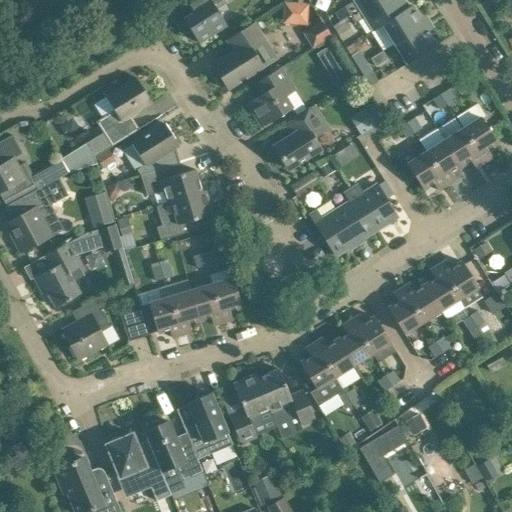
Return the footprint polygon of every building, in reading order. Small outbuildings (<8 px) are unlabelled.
[(208,0),(210,1),(194,12),(183,18),(199,42),(226,25),(215,8),(225,3),(222,0),(187,0),(187,1),(187,2),(189,0),(208,0)] [(284,21),(309,23),(310,2),(286,0),(284,21)] [(344,18),(349,15),(372,0),(353,0),(354,0),(344,7),(334,13),(339,22),(344,18)] [(373,30),(382,24),(406,8),(401,0),(372,0),(349,15),(354,23),(364,16),(373,30)] [(406,8),(382,24),(407,63),(436,44),(412,5),(406,8)] [(353,34),(344,18),(339,22),(333,26),(342,41),(353,34)] [(312,49),(319,44),(330,62),(343,54),(322,21),(302,33),(312,49)] [(253,23),(243,29),(226,39),(234,51),(212,64),(220,77),(217,79),(223,89),(226,87),(227,88),(275,58),(253,23)] [(346,47),(358,66),(365,61),(353,43),(346,47)] [(386,59),(382,51),(370,58),(375,66),(386,59)] [(365,61),(358,66),(364,77),(372,72),(365,61)] [(338,89),(354,79),(343,62),(328,72),(338,89)] [(280,67),(275,71),(253,84),(260,95),(247,104),(261,126),(278,116),(291,107),(284,96),(294,90),(280,67)] [(103,133),(85,144),(93,157),(111,146),(122,140),(139,129),(130,115),(151,102),(135,77),(105,96),(114,110),(96,121),(103,133)] [(448,89),(440,94),(447,105),(455,100),(448,89)] [(447,105),(440,94),(433,98),(440,109),(447,105)] [(349,117),(361,135),(385,120),(373,102),(349,117)] [(312,106),(302,112),(285,123),(293,135),(273,147),(287,169),(320,148),(313,137),(326,129),(312,106)] [(414,117),(407,122),(414,133),(421,128),(414,117)] [(481,117),(462,129),(483,162),(491,156),(487,149),(497,142),(481,117)] [(414,133),(407,122),(400,127),(406,137),(414,133)] [(136,169),(140,175),(166,167),(179,163),(174,147),(181,143),(180,142),(177,144),(164,123),(147,133),(131,143),(144,164),(136,169)] [(462,129),(444,140),(460,166),(469,160),(474,167),(483,162),(462,129)] [(37,184),(24,162),(17,166),(12,158),(22,153),(12,134),(0,140),(0,192),(6,202),(37,184)] [(444,140),(426,152),(446,185),(455,179),(450,172),(460,166),(444,140)] [(446,185),(426,152),(416,158),(410,148),(397,157),(404,167),(408,165),(423,189),(433,183),(438,190),(446,185)] [(94,158),(102,169),(115,160),(108,149),(94,158)] [(342,150),(333,155),(340,166),(348,161),(342,150)] [(52,163),(59,176),(68,171),(61,158),(52,163)] [(319,167),(325,177),(337,170),(331,160),(319,167)] [(162,190),(166,203),(205,191),(205,190),(202,191),(195,169),(169,177),(166,167),(140,175),(146,195),(162,190)] [(311,172),(307,175),(291,186),(297,196),(314,185),(318,183),(311,172)] [(58,177),(22,197),(29,210),(4,223),(20,252),(51,236),(44,222),(56,216),(50,205),(68,195),(58,177)] [(112,198),(117,190),(115,183),(105,186),(109,199),(112,198)] [(357,184),(350,188),(376,229),(397,216),(378,184),(363,193),(357,184)] [(350,188),(330,201),(355,242),(376,229),(350,188)] [(205,191),(166,203),(157,206),(162,225),(157,227),(161,240),(190,231),(187,221),(213,214),(205,191)] [(355,242),(330,201),(308,214),(334,255),(355,242)] [(110,212),(90,218),(93,228),(113,222),(110,212)] [(126,217),(116,221),(122,237),(132,234),(126,217)] [(113,227),(99,231),(101,238),(105,252),(119,248),(113,227)] [(472,250),(478,259),(492,251),(486,241),(472,250)] [(68,242),(62,246),(44,255),(51,268),(33,277),(39,288),(44,285),(55,307),(79,293),(73,281),(86,274),(68,242)] [(210,250),(201,253),(205,265),(213,263),(210,250)] [(205,265),(201,253),(193,255),(197,268),(205,265)] [(447,260),(438,265),(465,308),(482,297),(476,287),(478,286),(462,261),(452,267),(447,260)] [(163,278),(160,265),(158,262),(150,264),(151,268),(155,280),(163,278)] [(168,263),(160,265),(163,278),(172,275),(168,263)] [(425,284),(441,310),(447,319),(465,308),(438,265),(430,271),(434,278),(425,284)] [(129,270),(118,273),(122,286),(133,283),(129,270)] [(232,278),(211,284),(222,321),(232,318),(229,310),(241,307),(235,288),(232,278)] [(410,283),(402,288),(422,321),(441,310),(425,284),(415,290),(410,283)] [(211,284),(190,290),(199,319),(210,316),(212,324),(222,321),(211,284)] [(422,321),(402,288),(393,294),(398,301),(387,308),(403,333),(422,321)] [(190,290),(170,297),(181,334),(191,331),(188,323),(199,319),(190,290)] [(181,334),(170,297),(148,303),(151,313),(157,332),(169,329),(171,337),(181,334)] [(120,314),(122,322),(128,341),(149,335),(143,315),(141,308),(120,314)] [(100,309),(76,322),(62,330),(77,359),(107,343),(100,331),(110,327),(100,309)] [(477,310),(470,315),(490,346),(496,343),(497,342),(477,310)] [(359,315),(350,321),(371,353),(390,341),(374,316),(364,322),(359,315)] [(490,346),(470,315),(462,320),(482,351),(490,346)] [(346,333),(337,339),(353,365),(371,353),(350,321),(342,326),(346,333)] [(442,336),(435,341),(442,352),(449,347),(442,336)] [(322,338),(314,344),(334,376),(353,365),(337,339),(327,345),(322,338)] [(442,352),(435,341),(428,346),(435,357),(442,352)] [(334,376),(314,344),(305,349),(310,356),(299,363),(310,380),(316,388),(309,392),(318,406),(343,390),(334,376)] [(486,364),(490,372),(505,364),(500,356),(486,364)] [(255,374),(268,408),(277,428),(281,438),(302,429),(301,426),(315,421),(303,390),(289,395),(278,369),(257,378),(255,374)] [(392,370),(385,375),(392,386),(399,381),(392,370)] [(268,408),(255,374),(232,383),(243,409),(228,415),(240,443),(256,436),(252,427),(261,423),(257,413),(268,408)] [(392,386),(385,375),(378,380),(385,391),(392,386)] [(353,388),(345,393),(352,404),(360,399),(353,388)] [(210,393),(208,394),(204,391),(196,394),(196,399),(186,403),(195,423),(184,428),(189,440),(188,440),(201,471),(202,471),(197,459),(232,444),(210,393)] [(352,404),(345,393),(337,398),(344,409),(352,404)] [(403,412),(399,407),(396,402),(383,411),(390,421),(394,419),(403,412)] [(382,425),(373,411),(362,417),(370,432),(382,425)] [(412,436),(426,428),(419,415),(405,422),(412,436)] [(148,439),(146,440),(169,495),(171,495),(161,471),(177,464),(183,479),(201,471),(188,440),(178,444),(168,420),(164,422),(163,419),(146,426),(148,429),(144,430),(148,439)] [(398,424),(360,447),(369,462),(382,454),(407,440),(400,428),(398,424)] [(17,429),(7,435),(12,443),(22,437),(17,429)] [(339,438),(341,442),(347,451),(356,445),(348,432),(339,438)] [(169,495),(146,440),(137,444),(132,433),(119,438),(118,438),(116,437),(114,438),(113,438),(112,439),(111,440),(110,441),(109,442),(105,444),(119,477),(116,478),(124,497),(150,487),(156,501),(169,495)] [(332,438),(317,449),(326,461),(341,451),(332,438)] [(60,471),(56,472),(64,491),(65,493),(68,491),(76,511),(120,511),(112,490),(104,472),(91,477),(82,457),(77,459),(76,457),(75,457),(74,457),(73,457),(72,457),(71,457),(70,457),(69,458),(68,458),(67,459),(66,460),(65,460),(64,461),(63,462),(63,463),(64,465),(58,467),(60,471)] [(476,463),(485,481),(498,475),(489,457),(476,463)] [(473,465),(464,470),(472,484),(481,479),(473,465)] [(321,475),(285,496),(294,510),(330,490),(321,475)] [(279,499),(269,476),(254,482),(264,505),(279,499)] [(268,511),(291,511),(283,497),(267,507),(268,511)]
